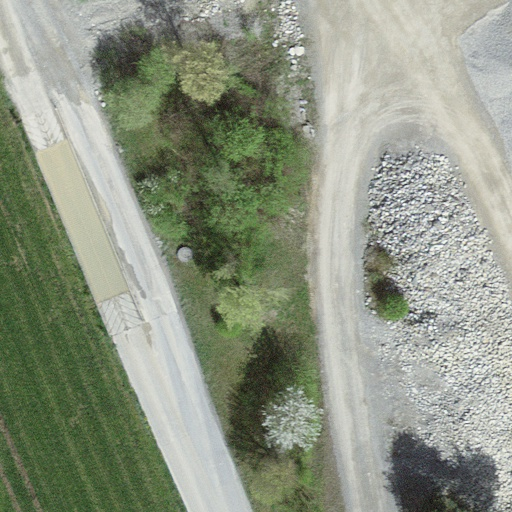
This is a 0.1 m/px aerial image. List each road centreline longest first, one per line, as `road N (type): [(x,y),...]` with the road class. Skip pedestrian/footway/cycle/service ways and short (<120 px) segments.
road 1 (track): [(224,511),(0,5)]
road 2 (track): [(347,0),(351,389),(379,511)]
